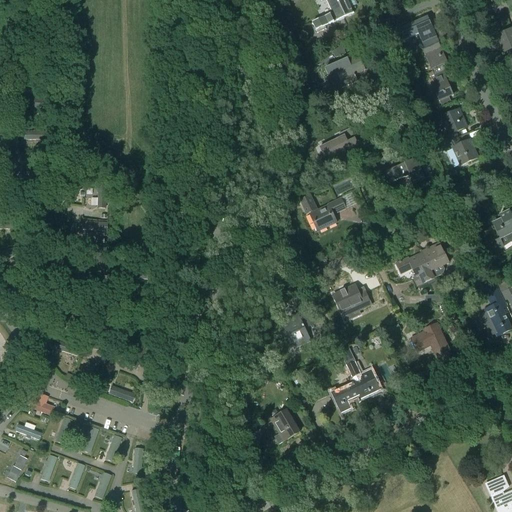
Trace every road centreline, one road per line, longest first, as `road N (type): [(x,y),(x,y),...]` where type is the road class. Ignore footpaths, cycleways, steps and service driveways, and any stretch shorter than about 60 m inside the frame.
road 1 (unclassified): [(206,289),(241,97),(227,0)]
road 2 (tertiary): [(511,381),(250,511)]
road 3 (unclassified): [(175,511),(169,481),(206,289)]
road 4 (residential): [(206,289),(287,282),(386,239)]
road 5 (residential): [(386,239),(510,154)]
road 6 (residential): [(510,154),(455,22)]
